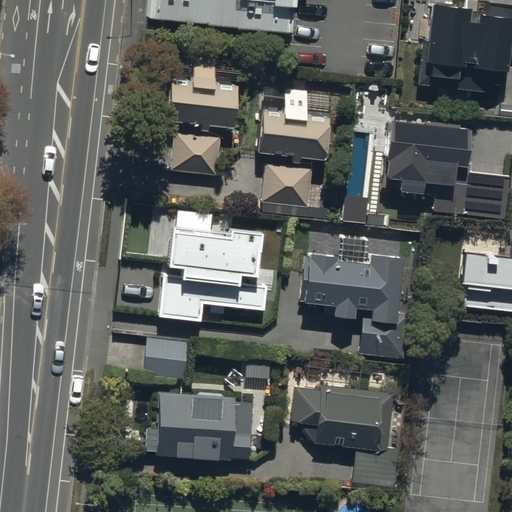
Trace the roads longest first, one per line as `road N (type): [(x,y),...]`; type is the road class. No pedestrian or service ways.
road 1 (tertiary): [(20,511),(56,169)]
road 2 (primary): [(56,169),(16,69),(21,0)]
road 3 (tertiary): [(56,169),(74,0)]
